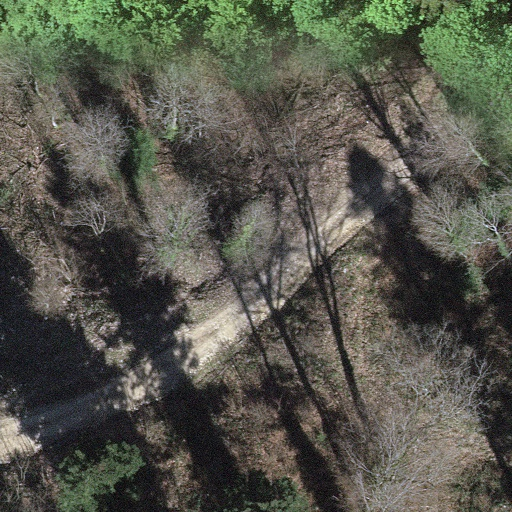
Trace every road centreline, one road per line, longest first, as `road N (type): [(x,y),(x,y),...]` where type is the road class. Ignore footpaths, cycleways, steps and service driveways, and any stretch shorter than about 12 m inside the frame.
road 1 (track): [(408,163),(185,351),(134,383),(0,434)]
road 2 (track): [(408,163),(352,284),(344,364),(354,394),(397,438),(431,448),(511,449)]
road 3 (track): [(511,93),(408,163)]
